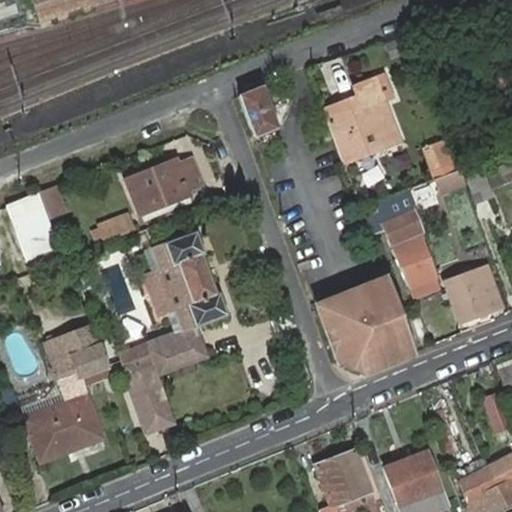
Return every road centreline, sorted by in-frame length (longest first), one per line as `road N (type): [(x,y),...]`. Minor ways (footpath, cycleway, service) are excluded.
road 1 (residential): [(335,407),(216,83)]
road 2 (residential): [(85,511),(335,407)]
road 3 (residential): [(435,0),(216,83)]
road 4 (residential): [(216,83),(0,172)]
road 5 (residential): [(335,407),(511,334)]
